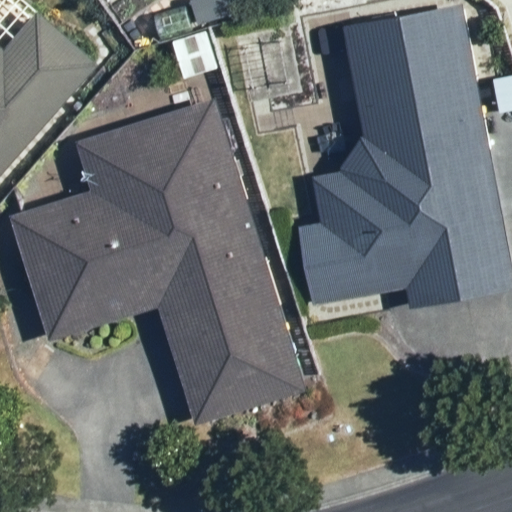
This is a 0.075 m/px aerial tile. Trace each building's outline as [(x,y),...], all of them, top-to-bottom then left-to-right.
[(0,198),(117,68),(59,16),(51,25),(22,0),(4,0),(0,5),(0,198)] [(249,0),(219,0),(206,5),(214,27),(254,13),(249,0)] [(356,175),(329,180),(338,227),(316,231),(331,310),(423,292),(427,314),(511,297),(511,168),(481,6),(360,30),(381,137),(356,175)] [(220,33),(188,44),(200,81),(232,70),(220,33)] [(329,394),(235,100),(221,105),(213,80),(151,100),(159,125),(96,145),(112,195),(30,221),(69,344),(176,310),(215,431),(329,394)]
